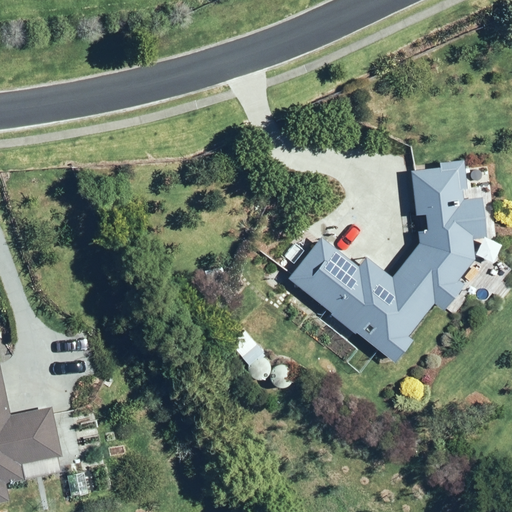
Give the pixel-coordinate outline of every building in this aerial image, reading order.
[(456,282),(473,260),(470,255),(471,239),(489,240),(491,193),(464,192),(465,161),(436,159),(436,171),(408,170),(406,215),(422,216),(421,228),(415,227),(414,243),(389,275),(362,254),(353,265),(315,235),(282,277),(390,362),(412,334),(408,330),(430,302),(445,315),(465,289),(456,282)] [(226,270),(203,269),(202,292),(225,292),(226,270)] [(249,324),(229,341),(244,360),(265,344),(249,324)] [(291,365),(248,359),(245,382),(288,388),(291,365)] [(0,501),(9,499),(6,486),(61,476),(48,404),(10,411),(1,361),(0,360),(0,501)]
